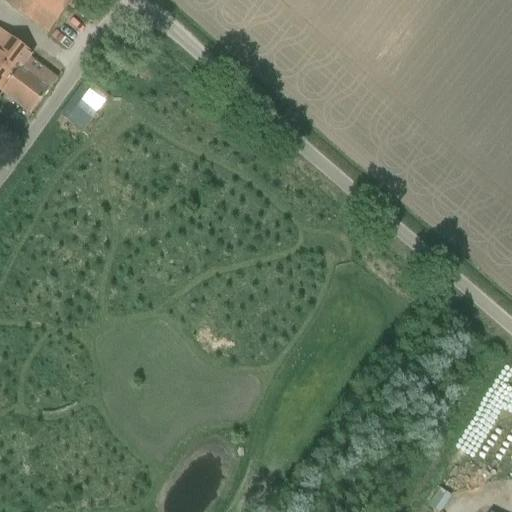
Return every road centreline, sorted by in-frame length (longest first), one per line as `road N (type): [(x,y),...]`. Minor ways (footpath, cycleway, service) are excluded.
road 1 (unclassified): [(511,328),(131,0)]
road 2 (unclassified): [(128,0),(0,172)]
